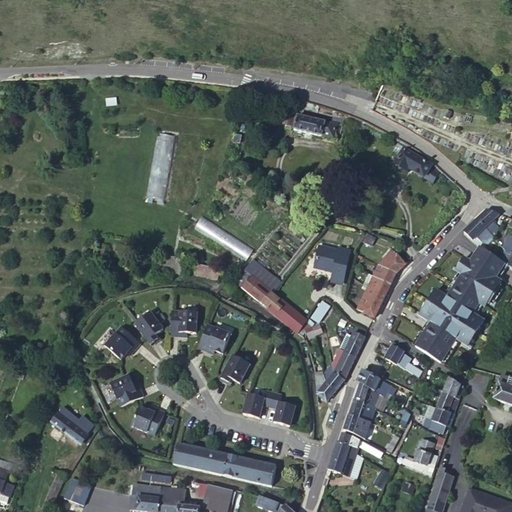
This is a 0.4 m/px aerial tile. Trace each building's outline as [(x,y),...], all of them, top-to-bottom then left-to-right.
[(130,100),(113,100),(113,119),(130,120),(130,100)] [(337,124),(331,123),(287,112),(284,123),(293,125),(294,119),(296,120),(294,129),(321,136),(322,134),(334,138),(335,131),(337,124)] [(333,116),(331,123),(337,124),(335,131),(340,133),(344,118),(333,116)] [(175,137),(157,135),(146,198),(164,201),(175,137)] [(200,143),(178,139),(167,202),(189,206),(200,143)] [(393,150),(401,155),(404,150),(407,151),(408,149),(398,143),(393,150)] [(404,150),(401,155),(395,163),(408,171),(409,168),(432,182),(438,173),(430,169),(432,166),(407,151),(404,150)] [(488,209),(477,219),(494,238),(499,227),(493,220),(499,214),(488,209)] [(35,231),(37,224),(18,215),(11,236),(31,243),(35,232),(35,231)] [(194,230),(203,235),(207,220),(203,217),(194,230)] [(494,238),(477,219),(465,231),(473,239),(476,237),(481,242),(486,238),(490,243),(495,238),(494,238)] [(207,220),(203,235),(245,262),(254,249),(207,220)] [(511,236),(509,236),(503,248),(506,253),(511,255),(511,236)] [(511,255),(506,253),(503,248),(500,244),(492,255),(505,264),(511,268),(511,255)] [(502,270),(505,264),(492,255),(481,246),(477,252),(471,262),(465,258),(456,271),(462,275),(447,298),(436,290),(431,298),(434,300),(427,310),(424,308),(419,316),(431,323),(415,348),(441,363),(456,340),(467,347),(472,340),(469,338),(476,327),(479,329),(484,322),(473,314),(479,304),(485,307),(488,303),(489,304),(500,287),(499,286),(502,282),(496,278),(502,270)] [(339,251),(320,247),(315,268),(333,273),(331,281),(344,284),(351,251),(339,249),(339,251)] [(397,274),(406,264),(392,250),(378,266),(358,309),(374,318),(397,274)] [(165,273),(182,274),(183,258),(167,257),(165,273)] [(236,282),(258,302),(274,293),(281,284),(253,261),(236,282)] [(197,265),(195,275),(218,280),(220,270),(197,265)] [(258,302),(295,331),(298,333),(307,322),(308,321),(274,293),(258,302)] [(330,306),(323,301),(312,318),(320,323),(330,306)] [(197,333),(198,312),(173,310),(171,335),(182,336),(183,332),(188,332),(197,333)] [(151,311),(136,323),(152,345),(158,340),(155,336),(157,333),(164,329),(151,311)] [(307,322),(298,333),(302,337),(307,332),(306,330),(313,327),(307,322)] [(224,353),(232,334),(209,324),(199,347),(209,351),(211,348),(216,350),(224,353)] [(322,324),(313,327),(316,337),(319,336),(322,347),(328,345),(326,335),(322,324)] [(134,351),(141,343),(122,326),(106,345),(121,359),(127,352),(131,348),(134,351)] [(306,330),(307,332),(310,339),(316,337),(313,327),(306,330)] [(356,357),(365,338),(354,332),(352,337),(344,352),(356,357)] [(340,350),(344,352),(352,337),(347,334),(340,350)] [(385,341),(378,353),(384,357),(391,345),(385,341)] [(391,345),(384,357),(397,364),(405,370),(405,369),(413,374),(416,368),(413,366),(415,362),(406,356),(407,354),(391,345)] [(333,366),(334,373),(344,352),(340,350),(333,365),(333,366)] [(334,373),(344,381),(356,357),(344,352),(334,373)] [(251,364),(234,355),(221,379),(228,383),(231,378),(234,379),(240,383),(251,364)] [(326,384),(334,373),(333,366),(324,376),(326,384)] [(423,372),(416,368),(413,374),(419,378),(423,372)] [(396,389),(363,370),(357,382),(360,383),(380,395),(384,397),(387,392),(393,396),(396,389)] [(335,392),(344,381),(334,373),(326,384),(335,392)] [(129,374),(110,383),(121,406),(143,396),(139,386),(135,387),(133,382),(129,374)] [(326,402),(335,392),(326,384),(324,376),(316,377),(317,394),(326,402)] [(511,378),(501,376),(493,399),(511,405),(511,378)] [(463,386),(449,378),(437,410),(453,416),(463,386)] [(380,395),(360,383),(354,400),(364,404),(365,404),(374,407),(380,395)] [(271,406),(274,393),(266,391),(265,397),(249,393),(243,414),(260,418),(263,405),(271,406)] [(282,395),(274,393),(271,406),(278,409),(274,422),(290,426),(296,406),(280,402),(282,395)] [(379,409),(384,397),(380,395),(374,407),(379,409)] [(364,404),(354,400),(349,415),(370,423),(373,416),(367,413),(369,407),(364,404)] [(140,407),(132,427),(156,437),(166,413),(155,409),(154,413),(149,411),(140,407)] [(437,411),(432,408),(430,411),(435,413),(432,421),(427,419),(424,426),(444,434),(446,427),(449,428),(453,416),(437,410),(437,411)] [(80,422),(63,409),(52,423),(64,433),(62,436),(67,439),(69,436),(80,445),(94,426),(83,417),(80,422)] [(405,427),(408,420),(411,414),(406,411),(400,424),(405,427)] [(435,413),(430,411),(427,419),(432,421),(435,413)] [(370,423),(349,415),(344,430),(355,435),(365,440),(370,423)] [(343,433),(340,442),(357,448),(360,441),(354,437),(343,433)] [(328,469),(330,470),(348,476),(356,455),(357,448),(340,442),(337,441),(328,469)] [(434,445),(422,441),(415,460),(410,459),(408,465),(413,467),(413,468),(431,476),(438,457),(431,454),(434,445)] [(275,469),(178,446),(173,466),(271,489),(275,469)] [(380,458),(382,453),(370,446),(369,449),(372,450),(371,453),(380,458)] [(12,464),(0,459),(0,493),(11,497),(15,486),(6,483),(12,464)] [(59,471),(66,474),(71,463),(64,460),(59,471)] [(441,467),(429,504),(443,508),(453,477),(445,475),(446,469),(441,467)] [(48,511),(66,474),(59,471),(42,509),(48,511)] [(386,478),(380,475),(375,483),(381,487),(386,478)] [(171,489),(172,478),(163,477),(162,488),(171,489)] [(228,511),(233,492),(208,486),(206,496),(210,497),(207,508),(221,511),(228,511)] [(171,489),(162,488),(161,493),(161,500),(169,501),(171,489)] [(511,503),(470,488),(467,498),(470,498),(469,502),(465,503),(462,511),(511,511),(511,503)] [(186,491),(171,489),(169,501),(161,500),(159,511),(200,511),(200,508),(185,506),(186,491)] [(161,500),(161,493),(149,492),(149,498),(161,500)] [(159,511),(161,500),(149,498),(132,496),(131,510),(148,511),(149,511),(159,511)] [(275,511),(279,503),(260,496),(256,506),(271,511),(275,511)]
